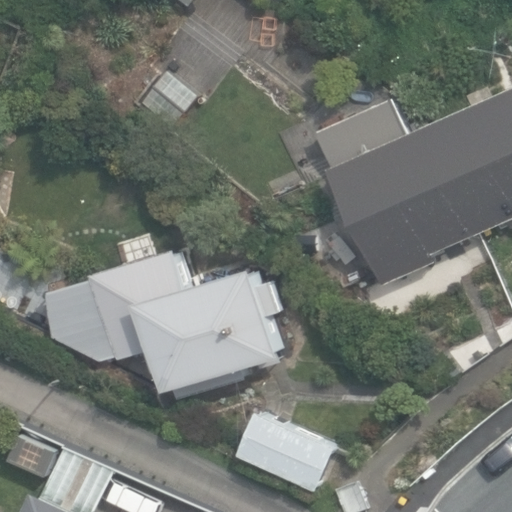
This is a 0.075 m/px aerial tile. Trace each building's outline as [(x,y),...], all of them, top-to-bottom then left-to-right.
[(162,52),(207,86),(228,59),(183,25),(162,52)] [(338,163),(391,282),(443,258),(445,263),(476,249),(471,236),(511,217),(511,84),(414,128),(400,97),(329,130),(343,161),(338,163)] [(176,384),(294,349),(268,261),(198,282),(187,244),(99,271),(125,355),(163,344),(176,384)] [(478,317),(406,362),(426,395),(499,349),(478,317)] [(248,450),(323,487),(345,442),(270,405),(248,450)] [(31,511),(103,511),(101,511),(123,465),(74,441),(51,488),(45,486),(31,511)]
